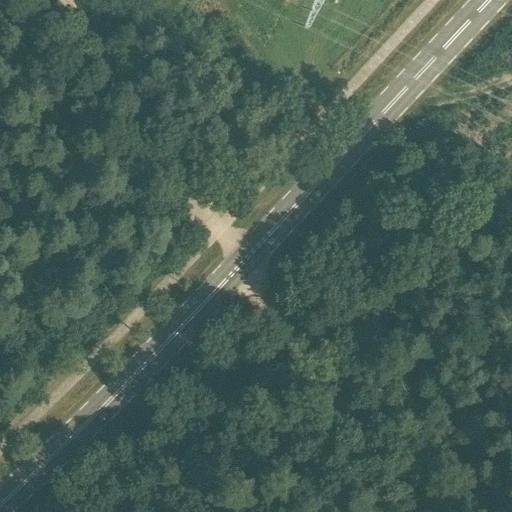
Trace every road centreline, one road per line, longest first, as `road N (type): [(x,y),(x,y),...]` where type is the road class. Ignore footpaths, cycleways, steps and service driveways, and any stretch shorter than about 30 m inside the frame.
road 1 (primary): [(0,504),(488,0)]
road 2 (track): [(62,0),(411,511)]
